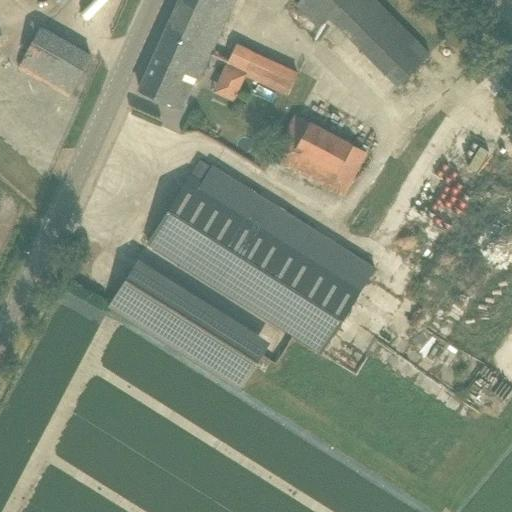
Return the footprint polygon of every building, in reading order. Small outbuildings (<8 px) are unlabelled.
[(170,103),(177,106),(182,108),(195,78),(199,80),(234,0),(180,0),(140,90),(170,104),(170,103)] [(375,0),(299,0),(296,4),(320,27),(328,19),(397,87),(430,55),(375,0)] [(33,28),(17,68),(75,92),(92,52),(33,28)] [(227,68),(289,96),(299,72),(237,44),(227,68)] [(343,195),(366,152),(294,114),(271,157),(343,195)] [(363,285),(203,184),(190,176),(148,243),(321,352),(363,285)]
